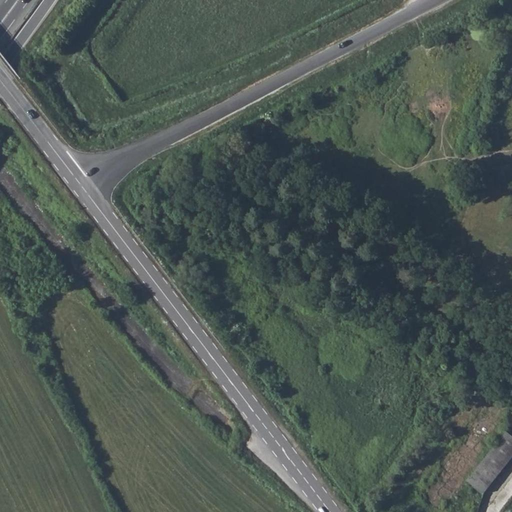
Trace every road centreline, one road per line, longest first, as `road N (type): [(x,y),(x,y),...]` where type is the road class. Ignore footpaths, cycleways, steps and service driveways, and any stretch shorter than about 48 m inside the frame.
road 1 (tertiary): [(80,182),(330,511)]
road 2 (unclassified): [(441,0),(80,182)]
road 3 (tertiary): [(0,78),(80,182)]
